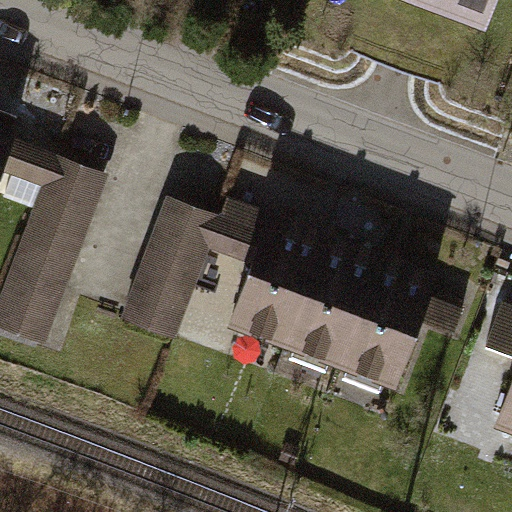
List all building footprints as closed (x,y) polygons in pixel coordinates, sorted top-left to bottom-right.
[(511,0),(485,0),(509,8),(511,0)] [(21,121),(0,113),(0,177),(2,173),(43,188),(0,301),(0,331),(47,349),(114,172),(16,135),(21,121)] [(221,221),(165,200),(117,325),(173,346),(202,270),(221,221)] [(438,279),(229,200),(221,221),(202,270),(240,285),(221,333),(391,398),(419,324),(451,336),(462,308),(431,296),(438,279)] [(511,304),(505,302),(476,376),(503,387),(485,435),(511,445),(511,304)]
